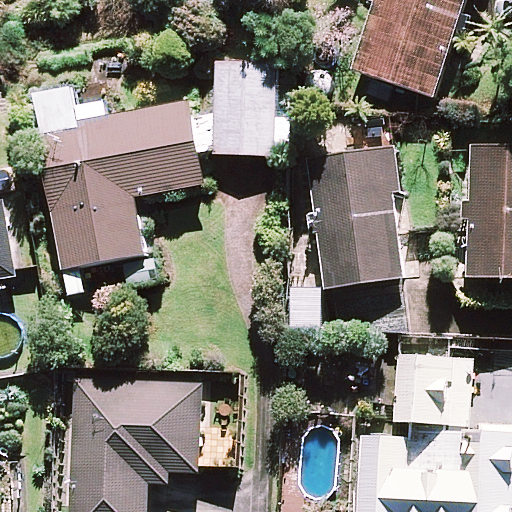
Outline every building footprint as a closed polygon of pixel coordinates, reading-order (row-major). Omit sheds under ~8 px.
[(471,0),(375,0),(380,1),(361,61),(444,87),(471,0)] [(205,87),(203,127),(206,146),(285,148),(288,54),(227,53),(226,87),(205,87)] [(207,152),(198,93),(115,105),(113,90),(84,95),(81,71),(40,77),(71,286),(97,282),(93,256),(151,247),(142,184),(210,174),(207,152)] [(511,132),(479,130),(471,264),(511,266),(511,132)] [(406,225),(394,138),(315,149),(332,275),(412,264),(406,225)] [(13,192),(0,194),(0,271),(25,268),(13,192)] [(328,321),(328,279),(295,279),(295,321),(328,321)] [(404,333),(397,424),(369,422),(361,511),(511,511),(511,420),(474,417),(481,339),(404,333)] [(206,377),(80,373),(74,511),(150,511),(152,461),(203,463),(206,377)] [(0,511),(10,511),(6,388),(0,388),(0,511)]
